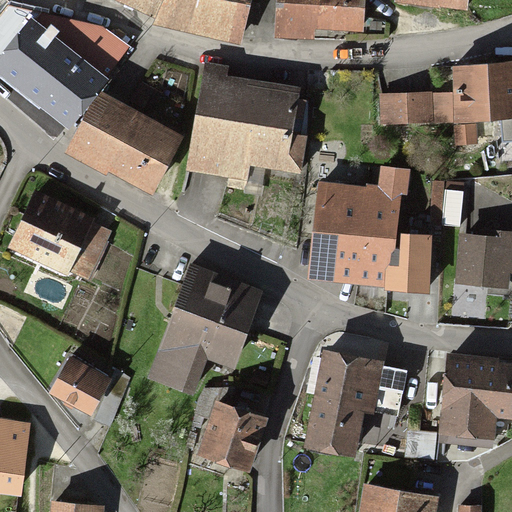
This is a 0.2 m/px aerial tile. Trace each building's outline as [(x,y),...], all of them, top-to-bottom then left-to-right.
[(130,0),(235,35),(247,0),(130,0)] [(357,0),(276,0),(274,26),(304,29),(305,17),(355,22),(357,0)] [(100,68),(21,13),(0,43),(0,66),(68,113),(100,68)] [(372,91),(373,113),(511,111),(511,59),(450,60),(450,90),(372,91)] [(297,85),(203,70),(190,155),(284,170),(297,85)] [(94,84),(65,135),(146,181),(175,129),(94,84)] [(310,180),(303,272),(426,280),(429,226),(401,224),(405,166),(368,164),(367,184),(310,180)] [(421,184),(418,212),(459,217),(462,190),(421,184)] [(36,187),(6,240),(64,273),(94,220),(36,187)] [(459,228),(458,275),(510,276),(511,229),(459,228)] [(253,286),(187,260),(144,370),(186,386),(200,347),(226,357),(253,286)] [(320,345),(304,441),(354,449),(369,353),(320,345)] [(511,357),(444,350),(435,430),(484,436),(488,405),(511,408),(511,357)] [(102,375),(61,357),(46,390),(87,408),(102,375)] [(216,390),(197,441),(243,458),(262,406),(216,390)] [(0,488),(13,490),(22,417),(0,414),(0,488)] [(427,511),(431,489),(358,479),(352,511),(427,511)] [(91,511),(93,495),(48,492),(46,511),(91,511)] [(477,511),(478,503),(461,502),(460,511),(477,511)]
